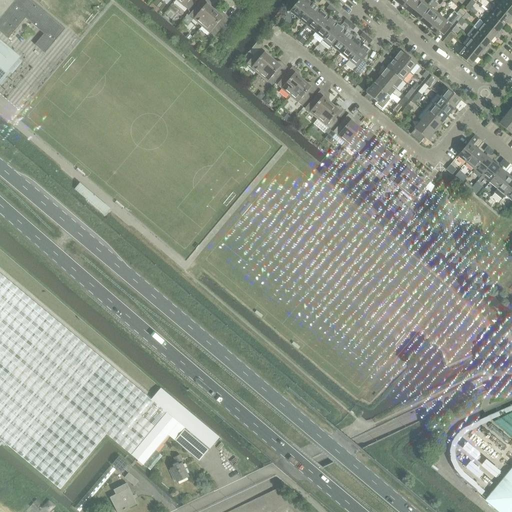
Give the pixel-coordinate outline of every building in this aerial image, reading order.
[(0,0),(0,31),(8,39),(25,19),(44,34),(35,45),(45,53),(65,30),(30,0),(0,0)] [(175,0),(188,11),(197,0),(175,0)] [(201,0),(189,16),(201,26),(215,11),(207,4),(210,2),(207,0),(201,0)] [(299,0),(290,12),(298,19),(311,3),(307,0),(299,0)] [(408,0),(402,7),(411,14),(422,1),(422,0),(408,0)] [(411,14),(419,21),(435,2),(432,0),(431,0),(427,5),(422,1),(411,14)] [(468,5),(465,8),(469,11),(475,3),(472,0),(468,5)] [(511,6),(503,0),(502,0),(496,7),(511,20),(511,19),(511,6)] [(419,21),(427,28),(438,14),(433,10),(438,4),(435,2),(419,21)] [(319,10),(311,3),(298,19),(307,26),(319,10)] [(496,7),(490,15),(503,26),(507,22),(509,23),(511,20),(496,7)] [(456,21),(458,22),(462,18),(466,13),(461,9),(458,12),(457,14),(460,16),(456,21)] [(328,17),(319,10),(307,26),(315,33),(328,17)] [(222,17),(215,11),(201,26),(214,37),(230,19),(224,14),(222,17)] [(444,36),(456,21),(460,16),(457,14),(454,11),(446,21),(438,14),(427,28),(436,35),(439,32),(444,36)] [(490,15),(483,23),(499,36),(502,32),(500,30),(503,26),(490,15)] [(315,33),(323,39),(336,24),(328,17),(315,33)] [(483,23),(477,31),(490,42),(494,37),(496,39),(499,36),(483,23)] [(323,39),(332,46),(344,31),(336,24),(323,39)] [(455,26),(452,30),(457,34),(460,30),(455,26)] [(465,34),(470,38),(486,51),(489,48),(487,46),(490,42),(477,31),(472,27),(465,34)] [(332,46),(340,53),(353,38),(344,31),(332,46)] [(447,46),(455,36),(450,32),(442,42),(447,46)] [(299,35),(295,39),(304,46),(307,42),(299,35)] [(340,53),(348,60),(361,44),(353,38),(340,53)] [(483,55),(486,51),(470,38),(464,46),(477,57),(481,53),(483,55)] [(0,77),(7,70),(6,69),(18,55),(0,39),(0,77)] [(370,52),(361,44),(348,60),(357,67),(354,71),(359,76),(368,65),(362,61),(370,52)] [(247,64),(259,75),(272,59),(265,53),(267,50),(262,46),(247,64)] [(474,62),(477,57),(464,46),(457,54),(473,67),(476,63),(474,62)] [(401,51),(394,60),(409,72),(416,64),(401,51)] [(280,65),(272,59),(259,75),(272,86),(287,67),(282,63),(280,65)] [(402,81),(409,72),(394,60),(387,68),(402,81)] [(277,85),(290,96),(303,80),(295,74),(298,71),(292,67),(277,85)] [(396,89),(402,81),(387,68),(380,76),(396,89)] [(392,94),(396,89),(380,76),(373,85),(392,100),(395,96),(392,94)] [(429,88),(436,80),(431,76),(425,84),(429,88)] [(353,79),(349,83),(354,87),(358,83),(353,79)] [(310,86),(303,80),(290,96),(302,106),(318,88),(312,84),(310,86)] [(424,84),(418,92),(421,94),(428,87),(424,84)] [(382,112),(392,100),(373,85),(366,93),(376,102),(374,105),(382,112)] [(411,88),(404,96),(408,99),(415,91),(411,88)] [(447,89),(440,97),(454,108),(461,100),(447,89)] [(305,109),(317,119),(331,104),(323,98),(326,95),(320,90),(305,109)] [(260,92),(256,96),(261,100),(265,95),(260,92)] [(415,102),(421,94),(418,92),(411,100),(415,102)] [(438,95),(431,103),(448,116),(454,108),(440,97),(438,95)] [(266,96),(262,100),(267,104),(271,100),(266,96)] [(404,96),(398,105),(401,108),(408,99),(404,96)] [(441,124),(448,116),(431,103),(425,111),(441,124)] [(324,132),(328,135),(331,131),(330,130),(346,112),(340,107),(338,110),(331,104),(317,119),(313,125),(323,133),(324,132)] [(418,119),(421,120),(435,132),(441,124),(425,111),(418,119)] [(335,134),(345,143),(359,127),(351,121),(354,118),(348,114),(333,132),(335,134)] [(511,135),(511,121),(505,115),(498,124),(511,135)] [(428,140),(435,132),(421,120),(414,129),(428,140)] [(366,133),(359,127),(345,143),(358,154),(374,135),(368,131),(366,133)] [(328,135),(325,139),(330,144),(334,139),(332,138),(335,134),(333,132),(331,131),(328,135)] [(477,149),(472,145),(477,138),(474,135),(469,142),(457,156),(465,163),(477,149)] [(361,156),(373,166),(387,151),(379,145),(382,142),(376,137),(361,156)] [(485,156),(477,149),(465,163),(473,170),(485,156)] [(326,156),(330,160),(331,159),(335,154),(331,150),(326,156)] [(394,157),(387,151),(373,166),(386,177),(402,159),(396,154),(394,157)] [(493,162),(485,156),(473,170),(481,176),(493,162)] [(389,179),(401,190),(415,174),(407,168),(410,165),(404,161),(389,179)] [(501,169),(493,162),(481,176),(489,183),(501,169)] [(450,165),(446,170),(452,175),(456,170),(450,165)] [(508,175),(501,169),(489,183),(497,189),(508,175)] [(460,171),(455,177),(462,183),(467,177),(460,171)] [(422,181),(415,174),(401,190),(414,201),(430,182),(424,178),(422,181)] [(501,200),(505,196),(511,186),(511,178),(508,175),(497,189),(494,193),(501,200)] [(466,182),(464,185),(470,190),(472,187),(466,182)] [(472,187),(470,190),(475,194),(479,189),(474,185),(472,187)] [(0,273),(0,438),(26,460),(61,490),(85,460),(107,434),(132,455),(167,414),(151,400),(9,281),(0,273)] [(167,414),(132,455),(138,460),(151,471),(160,460),(163,457),(155,451),(168,436),(174,441),(198,460),(199,461),(200,460),(209,450),(210,449),(185,428),(167,414)] [(174,457),(177,465),(170,468),(177,482),(189,477),(182,463),(183,462),(179,455),(174,457)] [(119,456),(112,464),(121,472),(128,463),(119,456)] [(111,466),(75,508),(79,511),(115,470),(111,466)] [(138,481),(128,472),(124,478),(134,486),(138,481)] [(511,511),(511,478),(511,479),(493,501),(505,511),(511,511)] [(117,511),(120,511),(137,504),(126,483),(113,490),(116,494),(110,497),(117,511)] [(49,500),(41,508),(45,511),(50,511),(55,506),(49,500)]
